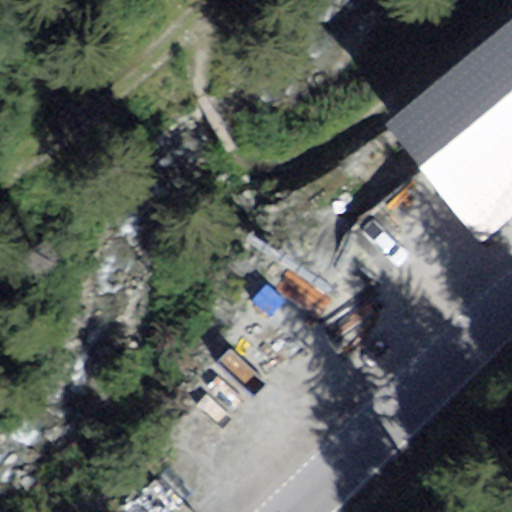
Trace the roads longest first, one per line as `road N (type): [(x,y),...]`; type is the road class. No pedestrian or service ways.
road 1 (tertiary): [(291,511),(511,301)]
road 2 (track): [(0,171),(200,3)]
